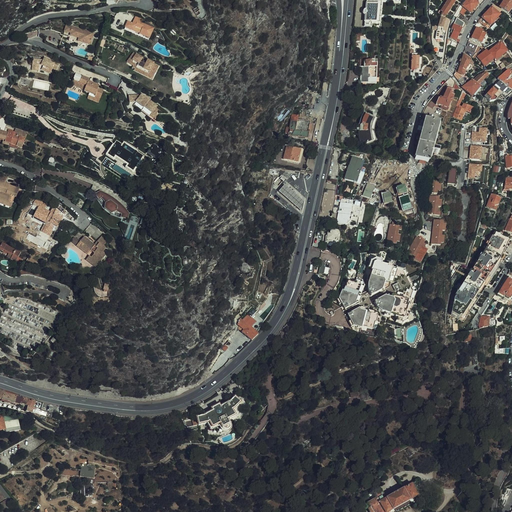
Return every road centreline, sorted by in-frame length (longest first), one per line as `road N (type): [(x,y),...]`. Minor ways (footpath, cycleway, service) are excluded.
road 1 (primary): [(292,293),(244,360),(176,405),(87,404),(0,382)]
road 2 (primary): [(292,293),(335,122),(351,0)]
road 3 (primary): [(339,54),(292,293)]
road 4 (residential): [(490,0),(418,106),(410,149)]
road 5 (residential): [(143,0),(45,16),(0,46)]
